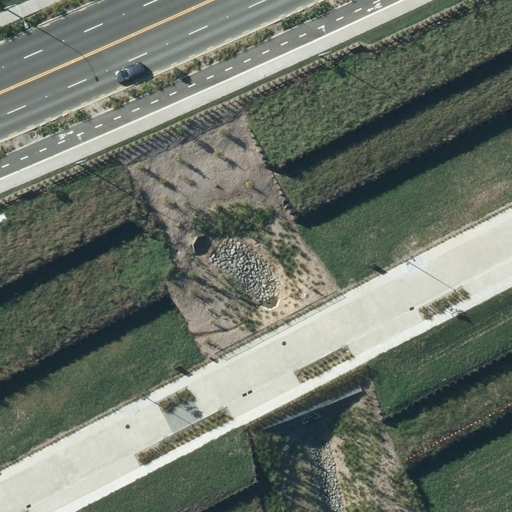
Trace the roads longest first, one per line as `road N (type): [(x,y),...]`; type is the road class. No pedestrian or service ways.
road 1 (residential): [(0,504),(511,236)]
road 2 (secondary): [(264,0),(0,116)]
road 3 (secondary): [(0,68),(154,0)]
